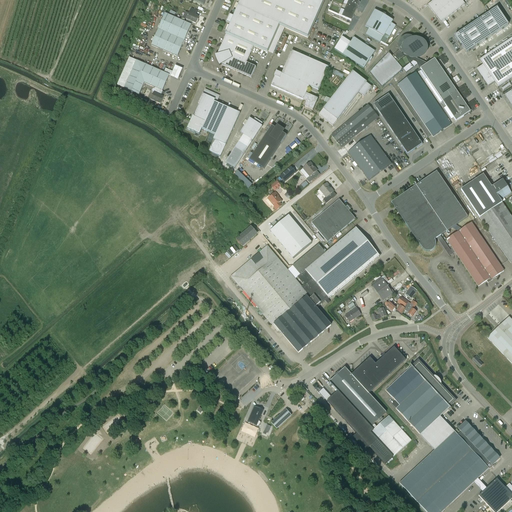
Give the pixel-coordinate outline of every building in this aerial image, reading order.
[(246,63),(254,47),(267,53),(279,26),(308,38),(324,0),(241,0),(234,17),(229,15),(226,22),(231,24),(225,38),(222,44),(217,55),(221,65),(237,72),(251,78),(256,67),(246,63)] [(353,0),(332,0),(328,12),(351,21),(360,3),(353,0)] [(435,0),(428,6),(441,23),(465,5),(461,0),(435,0)] [(497,8),(454,37),(461,47),(461,46),(466,53),(508,25),(497,8)] [(196,16),(197,12),(191,9),(186,20),(187,20),(186,23),(174,18),(176,13),(171,11),(169,15),(165,14),(154,38),(152,37),(151,40),(153,41),(151,46),(177,57),(191,25),(193,23),(195,24),(198,17),(196,16)] [(380,43),(383,37),(385,35),(389,37),(396,26),(391,23),(393,21),(387,17),(386,16),(386,15),(385,15),(385,14),(384,14),(383,14),(383,13),(382,14),(381,14),(375,10),(365,27),(369,29),(366,35),(380,43)] [(389,53),(369,73),(382,88),(403,70),(406,73),(417,64),(421,61),(416,58),(418,57),(420,56),(422,54),(423,51),(423,49),(423,46),(422,44),(420,42),(418,40),(412,37),(409,36),(406,36),(404,37),(402,38),(400,40),(398,43),(398,45),(398,48),(399,50),(392,57),(389,54),(389,53)] [(343,55),(350,43),(342,38),(334,49),(343,55)] [(364,69),(375,52),(354,38),(350,43),(343,55),(364,69)] [(488,87),(494,83),(498,88),(511,78),(511,38),(479,60),(483,66),(476,70),(488,87)] [(282,74),(276,72),(274,77),(275,77),(271,86),(303,101),(303,100),(307,102),(305,107),(313,110),(318,99),(306,94),(309,87),(319,91),(329,68),(292,51),(282,74)] [(173,72),(172,72),(166,69),(164,73),(136,61),(129,58),(117,86),(124,89),(139,95),(144,83),(154,87),(151,93),(154,94),(151,101),(155,102),(160,104),(163,97),(160,96),(169,75),(170,76),(171,76),(173,72)] [(421,61),(417,64),(431,85),(443,102),(457,92),(446,76),(435,59),(427,64),(421,61)] [(169,78),(177,81),(182,69),(174,66),(169,78)] [(333,69),(331,73),(343,78),(344,74),(333,69)] [(324,102),(328,104),(319,116),(333,127),(359,93),(364,97),(372,87),(366,83),(367,83),(353,72),(332,99),(326,97),(324,102)] [(451,125),(426,88),(416,73),(398,85),(408,100),(433,137),(451,125)] [(511,89),(502,96),(511,110),(511,89)] [(457,92),(443,102),(456,122),(471,112),(457,92)] [(193,117),(187,129),(199,135),(202,129),(215,135),(213,140),(214,140),(208,152),(220,157),(240,114),(240,113),(214,102),(215,100),(203,94),(198,104),(199,105),(195,114),(194,117),(193,116),(193,117)] [(389,95),(374,105),(407,155),(422,145),(389,95)] [(344,147),(356,137),(379,118),(374,112),(368,105),(331,136),(334,140),(342,149),(342,148),(344,147)] [(235,148),(226,163),(235,169),(245,154),(253,141),(262,127),(261,126),(262,123),(255,118),(253,121),(250,118),(240,133),(243,135),(235,148)] [(272,126),(249,160),(264,169),(286,136),(282,133),(282,134),(275,130),(276,129),(272,126)] [(361,143),(348,153),(369,181),(391,164),(370,136),(367,138),(361,143)] [(465,145),(460,149),(467,160),(472,156),(465,145)] [(468,162),(456,170),(467,186),(461,190),(477,215),(511,193),(503,181),(492,188),(483,175),(479,178),(468,162)] [(310,183),(315,178),(312,175),(317,171),(311,163),(303,169),(309,177),(306,180),(310,183)] [(284,182),(296,173),(291,167),(280,177),(284,182)] [(239,170),(235,175),(248,190),(253,185),(239,170)] [(416,186),(391,203),(422,249),(424,250),(426,252),(428,252),(430,252),(433,251),(434,249),(435,247),(436,245),(436,242),(435,240),(437,239),(449,257),(455,253),(478,287),(487,281),(488,283),(496,278),(495,277),(504,271),(471,223),(446,240),(453,249),(450,251),(441,236),(468,218),(437,172),(416,186)] [(281,187),(277,181),(271,186),(275,192),(281,187)] [(326,204),(332,199),(329,195),(334,192),(327,184),(319,190),(326,198),(323,200),(326,204)] [(279,197),(275,193),(268,199),(272,204),(273,204),(275,207),(273,208),(276,211),(282,206),(280,203),(282,201),(278,198),(279,197)] [(510,263),(511,262),(511,217),(502,203),(506,200),(504,198),(478,215),(510,263)] [(355,219),(349,211),(351,210),(347,206),(346,208),(339,200),(311,223),(328,243),(355,219)] [(288,216),(270,231),(293,259),(311,243),(288,216)] [(319,244),(293,266),(300,275),(297,277),(304,285),(302,287),(309,296),(307,297),(317,309),(325,301),(328,299),(329,299),(341,288),(379,256),(371,246),(356,228),(326,253),(319,244)] [(242,248),(250,241),(243,233),(236,240),(242,248)] [(267,246),(231,277),(240,288),(241,288),(263,314),(263,315),(265,318),(302,287),(267,246)] [(389,297),(390,298),(393,296),(392,295),(394,293),(392,290),(390,291),(382,280),(381,278),(371,284),(373,286),(372,287),(374,288),(383,301),(385,300),(386,302),(390,299),(389,297)] [(302,287),(265,318),(272,326),(273,327),(278,333),(280,331),(299,353),(331,326),(317,309),(307,297),(309,296),(302,287)] [(406,295),(411,299),(417,292),(411,288),(406,295)] [(413,310),(417,304),(413,301),(410,304),(401,297),(397,304),(400,305),(396,311),(401,315),(404,310),(408,313),(407,314),(413,318),(417,312),(413,310)] [(389,303),(387,302),(384,305),(392,312),(396,308),(389,302),(389,303)] [(361,315),(356,308),(345,316),(349,323),(361,315)] [(384,309),(381,309),(381,308),(377,309),(378,311),(377,311),(379,315),(376,316),(375,314),(371,316),(373,321),(387,316),(386,314),(387,313),(385,308),(384,309)] [(511,320),(509,317),(487,338),(511,364),(511,320)] [(355,372),(351,375),(368,394),(406,360),(397,350),(394,348),(386,355),(384,354),(382,355),(381,354),(380,354),(383,358),(376,364),(370,358),(363,364),(360,368),(355,372)] [(480,368),(483,364),(479,360),(475,357),(472,360),(480,368)] [(441,384),(440,382),(439,379),(437,378),(434,377),(436,379),(434,380),(419,364),(413,369),(411,366),(408,370),(385,391),(399,406),(396,409),(420,435),(440,417),(449,408),(451,409),(448,405),(453,400),(438,384),(439,382),(441,384)] [(339,392),(328,402),(331,406),(382,461),(385,465),(393,457),(411,441),(389,416),(377,427),(374,424),(377,422),(379,424),(383,419),(381,417),(386,413),(368,394),(351,375),(345,369),(330,382),(339,392)] [(263,410),(255,407),(248,423),(257,426),(263,410)] [(286,410),(271,423),(277,430),(292,416),(286,410)] [(500,459),(465,422),(458,429),(461,432),(457,435),(440,417),(420,435),(434,451),(399,483),(426,511),(442,511),(489,469),(486,466),(489,462),(492,466),(500,459)] [(511,495),(497,479),(479,496),(493,511),(497,511),(510,500),(511,502),(511,495)]
